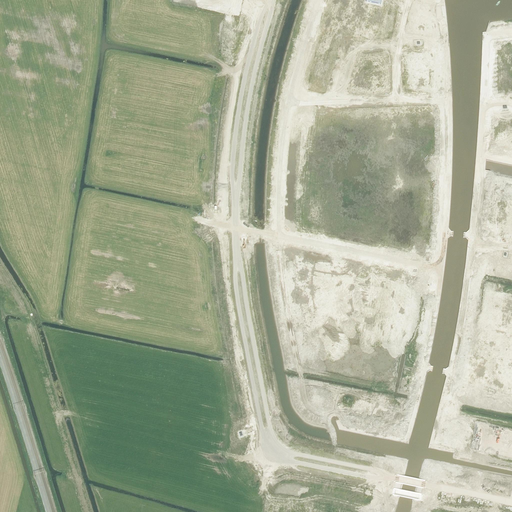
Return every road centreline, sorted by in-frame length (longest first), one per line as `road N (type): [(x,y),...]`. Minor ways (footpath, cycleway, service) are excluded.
road 1 (tertiary): [(235,238),(238,305),(267,451),(396,478)]
road 2 (tertiary): [(396,478),(303,456),(273,439),(235,238)]
road 3 (residential): [(474,236),(440,417),(438,487)]
road 4 (track): [(280,236),(284,133),(320,0)]
road 5 (tertiary): [(268,0),(241,92),(234,225)]
road 6 (tertiary): [(234,225),(244,126),(273,0)]
road 7 (track): [(439,268),(280,236)]
